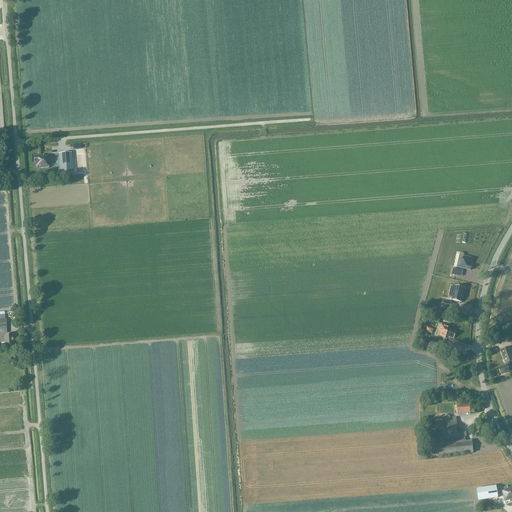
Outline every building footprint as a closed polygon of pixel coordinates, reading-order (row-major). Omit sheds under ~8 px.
[(71,153),(58,154),(58,158),(59,166),(60,174),(73,173),(71,153)] [(43,155),(33,155),(34,162),(35,162),(36,169),(49,168),(48,163),(49,163),(49,155),(43,156),(43,155)] [(74,181),(73,175),(61,176),(62,184),(68,184),(67,181),(74,181)] [(458,259),(457,267),(470,270),(471,265),(469,265),(471,258),(463,256),(462,260),(458,259)] [(450,288),(447,301),(451,301),(451,302),(450,302),(450,303),(460,305),(461,304),(460,304),(463,291),(464,291),(464,290),(454,288),(454,289),(450,288)] [(457,305),(455,310),(466,313),(465,316),(468,316),(470,307),(462,305),(461,306),(457,305)] [(434,318),(432,316),(422,323),(424,325),(434,318)] [(453,339),(455,332),(448,329),(449,327),(441,323),(436,335),(444,338),(445,336),(453,339)] [(13,345),(13,334),(5,335),(0,335),(1,342),(5,342),(5,345),(13,345)] [(459,354),(461,347),(450,344),(448,351),(459,354)] [(505,367),(498,369),(500,375),(509,372),(508,368),(510,367),(509,363),(511,361),(511,346),(509,348),(499,351),(505,367)] [(458,432),(456,417),(438,419),(440,439),(441,439),(441,444),(426,446),(428,458),(473,453),(471,440),(466,441),(465,436),(466,436),(466,431),(458,432)] [(424,437),(437,435),(436,424),(432,425),(431,420),(422,421),(424,437)] [(496,486),(476,489),(478,501),(498,498),(496,486)] [(501,490),(505,501),(511,498),(511,486),(508,488),(507,486),(502,487),(502,489),(501,490)]
